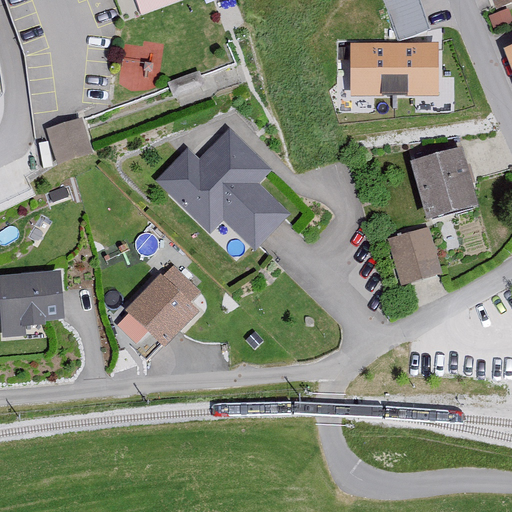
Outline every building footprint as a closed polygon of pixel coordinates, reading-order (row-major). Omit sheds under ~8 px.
[(420,0),(387,0),(400,40),(430,31),(420,0)] [(511,0),(492,0),(497,12),(511,7),(511,0)] [(438,43),(350,44),(350,96),(439,95),(438,43)] [(81,118),(42,127),(50,164),(90,155),(81,118)] [(199,161),(189,150),(156,180),(237,267),(291,217),(259,183),(270,173),(232,131),(199,161)] [(463,150),(413,164),(429,223),(479,209),(463,150)] [(432,230),(390,240),(401,285),(443,275),(432,230)] [(59,268),(0,271),(0,335),(21,335),(20,324),(62,321),(59,268)] [(198,314),(154,275),(122,310),(166,350),(198,314)]
